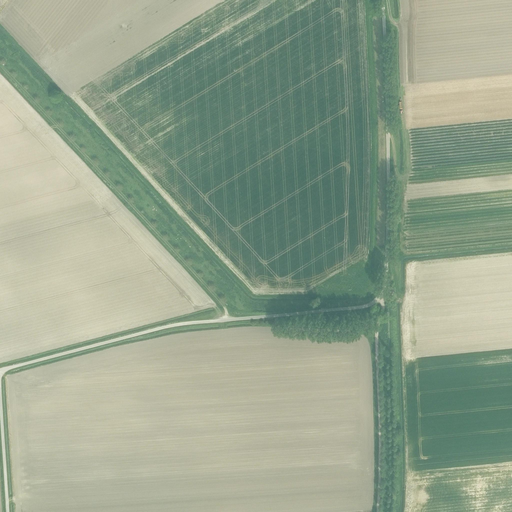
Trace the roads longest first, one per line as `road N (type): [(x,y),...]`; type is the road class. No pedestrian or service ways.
road 1 (unclassified): [(0,370),(171,325),(378,298),(387,260),(380,0)]
road 2 (track): [(227,319),(0,64)]
road 3 (track): [(378,298),(386,511)]
